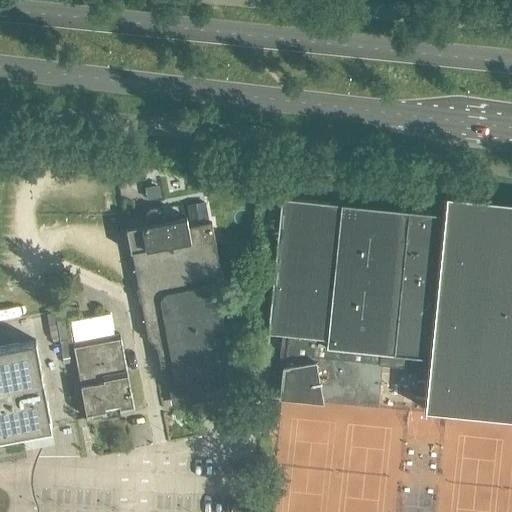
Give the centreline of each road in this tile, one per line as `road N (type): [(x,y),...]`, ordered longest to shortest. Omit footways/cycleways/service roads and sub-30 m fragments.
road 1 (primary): [(0,71),(511,130)]
road 2 (primary): [(511,66),(0,15)]
